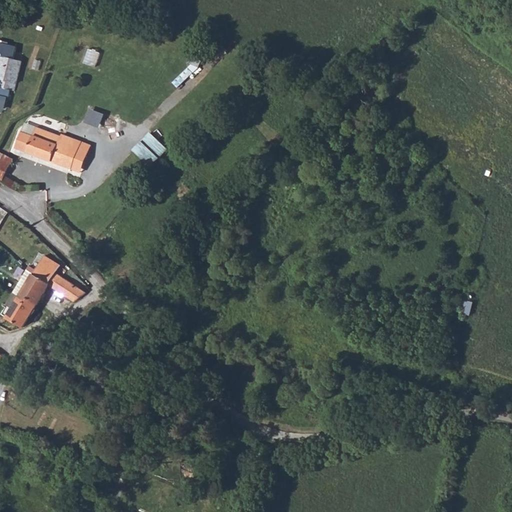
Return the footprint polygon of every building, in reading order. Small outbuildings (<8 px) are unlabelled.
[(0,56),(2,57),(11,59),(14,46),(0,43),(0,56)] [(11,59),(2,57),(0,64),(0,79),(2,80),(1,88),(14,92),(22,62),(11,59)] [(91,107),(86,121),(100,127),(106,113),(91,107)] [(80,138),(59,131),(59,133),(34,125),(31,134),(19,130),(14,147),(79,169),(85,152),(76,149),(80,138)] [(152,166),(169,149),(152,131),(134,148),(152,166)] [(0,149),(0,176),(2,177),(14,158),(0,149)] [(38,267),(34,273),(51,282),(58,269),(63,262),(48,253),(38,267)] [(32,264),(29,269),(34,273),(38,267),(32,264)] [(26,268),(15,289),(22,292),(23,290),(34,273),(29,269),(26,268)] [(58,269),(51,282),(76,298),(87,289),(58,269)] [(34,273),(23,290),(39,299),(51,282),(34,273)] [(15,289),(8,300),(14,304),(20,294),(22,292),(15,289)] [(22,292),(20,294),(35,305),(39,299),(23,290),(22,292)] [(14,304),(8,314),(23,323),(35,305),(20,294),(14,304)]
